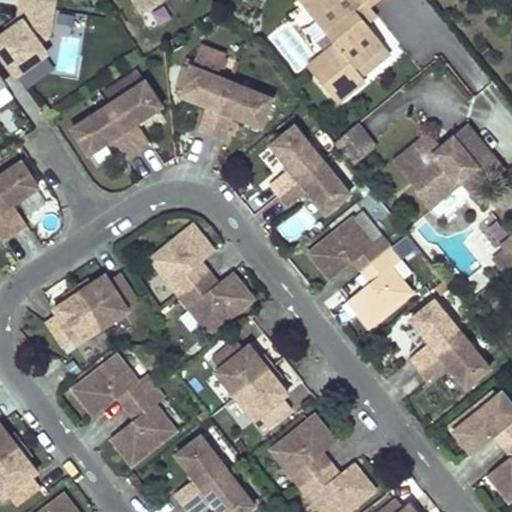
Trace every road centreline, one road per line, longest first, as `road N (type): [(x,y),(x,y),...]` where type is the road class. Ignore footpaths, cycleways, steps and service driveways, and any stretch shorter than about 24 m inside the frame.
road 1 (residential): [(0,295),(32,262),(153,188),(182,184),(209,193),(464,511)]
road 2 (residential): [(122,511),(0,343)]
road 3 (residential): [(410,0),(511,126)]
